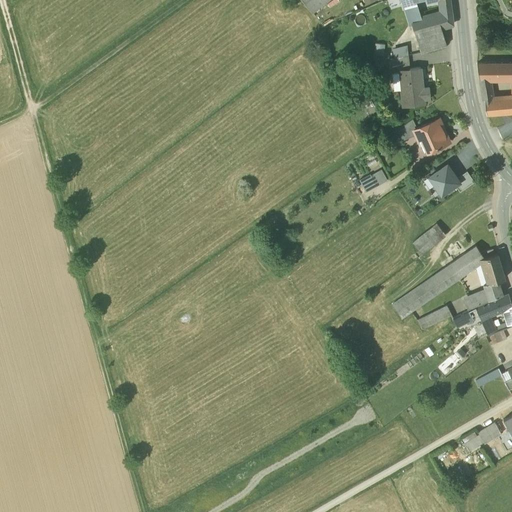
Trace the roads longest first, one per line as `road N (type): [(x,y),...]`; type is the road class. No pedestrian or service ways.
road 1 (track): [(141,511),(1,0)]
road 2 (track): [(186,0),(45,101),(0,123)]
road 3 (track): [(511,403),(319,511)]
road 4 (tertiary): [(511,179),(477,125),(460,0)]
